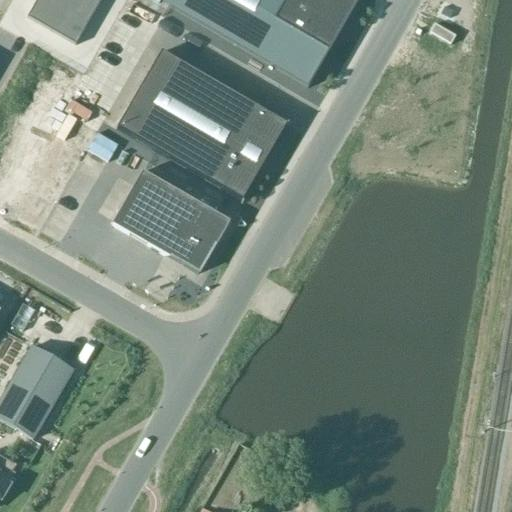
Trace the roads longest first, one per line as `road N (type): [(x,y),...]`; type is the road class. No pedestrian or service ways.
road 1 (unclassified): [(407,0),(201,358)]
road 2 (residential): [(201,358),(0,241)]
road 3 (unclassified): [(201,358),(114,511)]
